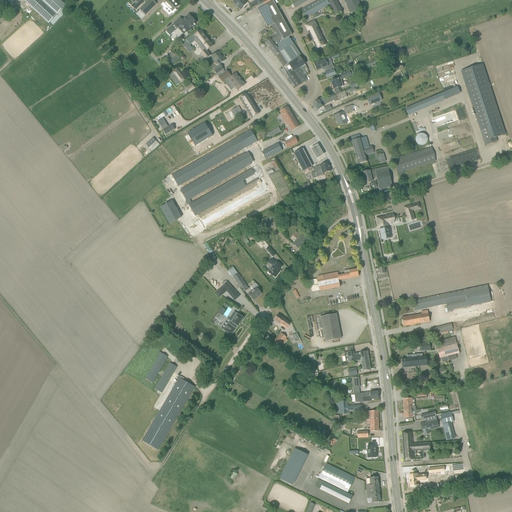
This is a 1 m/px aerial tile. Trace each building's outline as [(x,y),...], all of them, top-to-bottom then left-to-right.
[(24,0),(49,23),(57,15),(61,18),(68,11),(64,7),(65,6),(58,0),(24,0)] [(137,0),(134,3),(131,6),(135,10),(144,2),(141,0),(137,0)] [(152,0),(149,0),(140,9),(145,15),(157,4),(152,0)] [(166,0),(161,5),(164,8),(166,7),(172,13),(172,14),(176,10),(175,9),(178,6),(175,3),(173,0),(172,1),(171,0),(166,0)] [(234,0),(235,1),(233,3),(241,10),(247,4),(242,0),(234,0)] [(264,0),(254,0),(255,1),(248,5),(250,8),(265,1),(264,0)] [(295,8),(308,0),(292,0),(291,1),(295,8)] [(314,3),(301,10),(306,18),(314,14),(316,18),(322,14),(322,13),(320,10),(329,6),(334,15),(342,10),(336,0),(319,0),(314,3)] [(343,0),(350,14),(362,9),(358,0),(343,0)] [(273,1),(257,10),(267,28),(271,25),(277,36),(280,33),(283,36),(278,40),(280,43),(270,50),(275,56),(282,66),(283,68),(301,55),(298,50),(289,37),(290,37),(292,35),(285,23),(285,22),(273,1)] [(180,18),(174,24),(178,29),(181,32),(184,29),(187,32),(191,29),(190,28),(196,23),(189,15),(182,21),(180,18)] [(316,49),(326,45),(314,21),(305,26),(316,49)] [(166,31),(170,36),(175,31),(171,27),(166,31)] [(195,42),(203,52),(212,45),(201,30),(199,32),(198,31),(182,44),(190,54),(194,50),(190,46),(195,42)] [(271,39),(265,43),(270,50),(280,43),(278,40),(283,36),(280,33),(277,36),(271,39)] [(215,63),(216,62),(218,65),(224,60),(218,52),(215,55),(214,53),(210,57),(215,63)] [(177,55),(169,60),(172,64),(179,59),(177,55)] [(300,56),(283,68),(288,76),(299,68),(305,64),(300,56)] [(319,62),(314,64),(317,70),(321,69),(323,68),(323,69),(327,69),(332,67),(329,58),(325,60),(319,62)] [(381,59),(372,62),(366,64),(368,67),(378,63),(382,61),(381,59)] [(219,66),(213,69),(217,75),(223,70),(224,70),(220,64),(219,66)] [(495,138),(505,135),(490,88),(482,64),(460,72),(465,84),(468,95),(483,141),(485,146),(497,142),(495,138)] [(180,84),(185,80),(177,68),(171,72),(172,73),(168,75),(176,86),(180,83),(180,84)] [(299,68),(288,76),(292,82),(296,88),(307,80),(305,77),(307,75),(302,68),(300,70),(299,68)] [(327,78),(336,75),(334,69),(325,72),(327,78)] [(223,70),(217,75),(219,77),(218,77),(222,82),(227,78),(230,82),(226,85),(231,91),(235,88),(238,91),(245,85),(242,82),(241,82),(237,77),(237,76),(235,74),(231,77),(230,75),(226,71),(225,72),(223,70)] [(352,76),(354,75),(352,70),(350,71),(341,74),(342,76),(340,77),(337,78),(338,79),(336,80),(331,81),(334,89),(338,88),(343,86),(341,79),(352,76)] [(189,93),(195,89),(192,84),(186,88),(189,93)] [(355,90),(354,87),(351,88),(343,91),(325,100),(323,97),(313,105),(318,111),(328,103),(327,102),(329,101),(329,102),(332,101),(334,103),(347,97),(346,94),(355,90)] [(438,95),(405,109),(408,116),(441,102),(460,94),(458,87),(438,95)] [(379,92),(366,98),(370,106),(374,104),(376,106),(381,104),(380,101),(382,100),(379,92)] [(252,118),(259,113),(247,93),(240,98),(245,106),(244,107),(245,108),(246,107),(252,118)] [(346,115),(354,112),(351,106),(344,109),(346,115)] [(282,114),(279,115),(286,127),(288,125),(291,131),(299,127),(287,107),(280,111),(282,114)] [(339,126),(344,125),(347,124),(342,113),(340,114),(335,116),(339,126)] [(162,118),(157,122),(162,130),(163,130),(167,128),(164,122),(165,122),(162,118)] [(205,123),(188,133),(196,146),(213,136),(205,123)] [(167,128),(163,130),(165,135),(171,131),(174,129),(174,130),(175,130),(172,125),(167,128)] [(269,137),(280,132),(278,127),(267,133),(269,137)] [(204,232),(271,193),(246,148),(258,142),(251,129),(171,175),(178,187),(242,150),(244,153),(180,190),(186,201),(185,202),(186,204),(191,202),(190,200),(251,165),(253,168),(188,205),(195,217),(259,180),(261,183),(197,219),(204,232)] [(419,134),(418,135),(417,136),(416,138),(415,139),(415,141),(416,142),(417,143),(417,145),(418,145),(419,146),(420,146),(421,146),(422,146),(424,146),(425,145),(426,144),(427,143),(427,142),(428,140),(428,139),(427,138),(427,137),(426,136),(425,135),(424,134),(422,134),(420,134),(419,134)] [(295,137),(284,142),(287,148),(298,143),(295,137)] [(374,153),(372,146),(369,147),(366,137),(352,141),(358,164),(367,161),(365,155),(374,153)] [(149,148),(156,141),(153,138),(146,145),(149,148)] [(279,145),(263,154),(266,160),(282,151),(279,145)] [(320,152),(317,147),(311,151),(317,161),(324,157),(320,152)] [(436,161),(434,156),(431,147),(393,159),(396,170),(397,174),(404,172),(404,171),(436,161)] [(312,167),(303,149),(293,154),(303,172),(312,167)] [(323,174),(330,171),(327,163),(320,166),(314,168),(316,172),(311,174),(312,178),(323,174)] [(365,183),(372,182),(371,179),(376,178),(379,191),(392,188),(391,183),(387,167),(368,172),(363,173),(365,183)] [(182,218),(173,201),(160,208),(169,224),(182,218)] [(410,205),(404,207),(407,218),(414,216),(412,210),(420,208),(418,203),(410,206),(410,205)] [(394,222),(392,214),(385,215),(386,216),(376,218),(378,228),(380,227),(380,230),(379,230),(381,240),(392,238),(390,228),(388,228),(388,224),(394,222)] [(267,217),(257,222),(260,229),(262,228),(264,231),(270,228),(268,223),(270,222),(267,217)] [(294,245),(298,248),(305,239),(295,232),(293,234),(299,238),(294,245)] [(266,249),(273,258),(276,255),(268,247),(266,249)] [(268,273),(271,275),(275,278),(280,271),(279,270),(282,266),(276,262),(271,258),(268,262),(273,265),(268,273)] [(233,267),(230,269),(228,271),(241,288),(246,284),(233,267)] [(350,273),(338,275),(317,279),(319,291),(340,287),(339,280),(358,276),(357,269),(350,270),(350,273)] [(226,291),(230,296),(235,291),(227,282),(216,293),(219,298),(226,291)] [(248,294),(250,297),(254,300),(261,294),(258,290),(260,289),(255,283),(251,287),(253,290),(248,294)] [(487,285),(427,298),(429,308),(446,304),(448,313),(453,312),(453,310),(491,302),(487,285)] [(454,328),(493,318),(490,306),(451,316),(454,328)] [(422,314),(406,317),(401,318),(403,327),(429,322),(427,311),(422,312),(422,314)] [(228,319),(221,328),(223,330),(227,332),(231,335),(237,326),(241,321),(242,322),(243,319),(243,318),(237,314),(234,312),(229,319),(228,319)] [(341,338),(336,313),(320,317),(325,342),(341,338)] [(278,314),(274,320),(278,323),(280,325),(281,324),(287,329),(290,323),(282,317),(278,314)] [(451,324),(432,328),(433,334),(452,330),(451,324)] [(281,333),(271,344),(276,349),(277,348),(279,350),(288,341),(286,339),(286,338),(281,333)] [(459,353),(457,344),(454,336),(439,341),(441,348),(437,349),(440,358),(441,358),(442,359),(447,358),(447,357),(459,353)] [(421,351),(430,350),(430,343),(420,344),(421,351)] [(354,351),(347,352),(349,362),(355,361),(361,360),(369,359),(367,352),(362,352),(360,353),(354,354),(354,351)] [(153,383),(168,357),(159,352),(158,354),(159,355),(145,379),(153,383)] [(402,368),(427,365),(426,356),(412,358),(411,355),(406,356),(407,358),(402,359),(402,368)] [(362,371),(365,371),(370,370),(369,359),(361,360),(362,371)] [(162,393),(177,368),(170,363),(154,389),(162,393)] [(309,365),(305,370),(311,374),(317,372),(309,365)] [(153,422),(142,441),(158,450),(169,432),(194,389),(194,388),(187,384),(189,382),(179,376),(164,402),(162,406),(159,411),(158,412),(153,422)] [(358,402),(359,402),(370,401),(370,400),(373,399),(378,399),(377,391),(370,392),(360,394),(354,394),(355,403),(358,402)] [(403,399),(404,411),(415,410),(415,406),(412,407),(411,399),(403,399)] [(362,405),(348,407),(347,401),(339,402),(339,404),(336,404),(337,414),(340,414),(348,414),(348,411),(362,410),(362,405)] [(415,410),(404,411),(404,418),(409,418),(413,418),(413,417),(415,417),(415,414),(417,414),(420,412),(420,410),(415,410)] [(463,419),(461,410),(440,415),(443,424),(463,419)] [(366,412),(366,416),(366,421),(378,420),(378,411),(366,412)] [(370,431),(373,431),(378,431),(378,420),(366,421),(366,424),(370,424),(370,431)] [(427,429),(438,426),(437,420),(426,423),(427,429)] [(443,424),(442,425),(446,441),(455,439),(451,422),(443,424)] [(318,425),(314,432),(318,434),(322,428),(318,425)] [(402,433),(403,447),(412,446),(412,444),(411,432),(407,432),(402,433)] [(412,446),(403,447),(403,460),(408,460),(413,460),(413,451),(431,450),(431,445),(431,443),(412,444),(412,446)] [(368,450),(366,450),(367,454),(367,458),(376,458),(375,445),(371,446),(371,444),(368,444),(368,446),(367,446),(368,450)] [(295,449),(279,479),(292,486),(307,455),(295,449)] [(355,478),(326,464),(318,479),(347,493),(355,478)] [(412,475),(409,475),(410,487),(418,486),(418,481),(422,480),(421,475),(417,475),(417,474),(416,475),(415,471),(411,472),(412,475)] [(367,491),(379,490),(378,477),(369,478),(370,484),(366,485),(367,491)] [(352,496),(318,479),(314,487),(349,504),(352,496)] [(368,503),(375,502),(380,502),(379,490),(367,491),(368,503)] [(311,511),(315,505),(310,503),(306,511),(311,511)]
